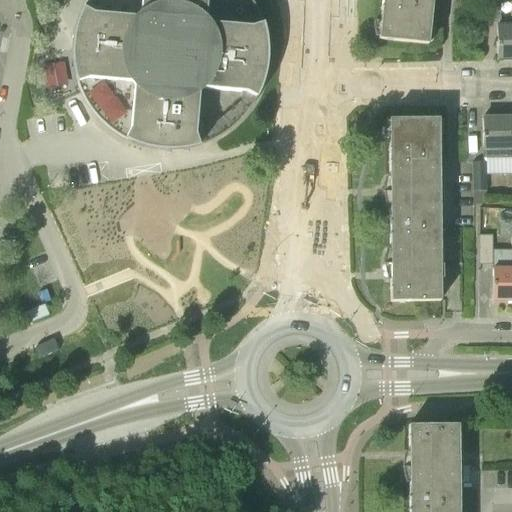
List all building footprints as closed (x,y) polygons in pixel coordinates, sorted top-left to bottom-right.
[(86,0),(86,2),(83,7),(80,12),(78,17),(76,22),(75,27),(73,32),(73,36),(71,46),(71,55),(71,61),(72,66),(73,72),(74,77),(75,83),(77,88),(79,93),(82,99),(84,103),(87,108),(91,113),(94,117),(98,121),(102,125),(106,129),(110,132),(115,136),(120,139),(124,141),(130,144),(135,146),(140,148),(145,149),(151,150),(156,151),(162,152),(168,152),(170,152),(176,152),(181,151),(187,150),(192,149),(199,147),(195,135),(198,93),(202,90),(245,93),(256,99),(258,94),(261,89),(262,84),(264,78),(265,73),(266,68),(267,65),(267,59),(267,54),(267,48),(266,43),(266,37),(265,32),(263,27),(262,24),(250,28),(208,24),(205,20),(206,0),(86,0)] [(431,0),(380,0),(377,41),(426,46),(431,0)] [(486,0),(487,20),(499,20),(498,0),(486,0)] [(511,60),(511,12),(509,13),(510,25),(496,25),(497,61),(511,60)] [(511,118),(480,119),(480,121),(481,121),(481,145),(479,145),(480,159),(511,158),(511,118)] [(437,121),(387,121),(388,179),(437,179),(437,121)] [(472,192),(485,192),(484,164),(471,164),(472,192)] [(437,179),(388,179),(389,235),(438,237),(437,179)] [(438,237),(389,235),(389,303),(438,302),(438,237)] [(491,266),(492,237),(478,236),(477,266),(491,266)] [(511,301),(511,269),(491,269),(491,302),(511,301)] [(458,426),(407,426),(407,490),(458,489),(458,426)] [(458,511),(458,489),(407,490),(407,511),(458,511)]
